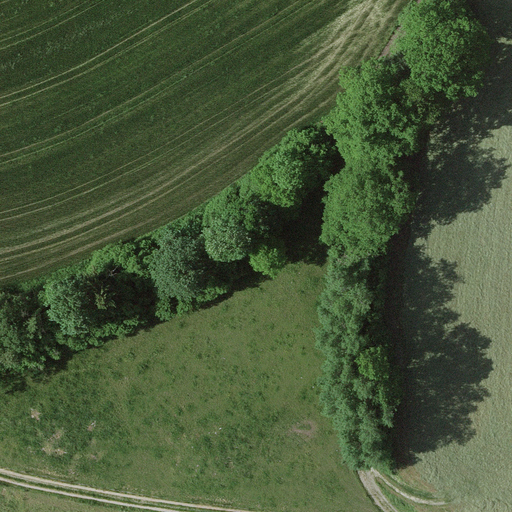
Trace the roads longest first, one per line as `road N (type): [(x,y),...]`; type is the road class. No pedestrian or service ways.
road 1 (track): [(340,132),(184,283),(0,360)]
road 2 (track): [(356,438),(340,132)]
road 3 (track): [(0,479),(213,511)]
road 4 (track): [(356,438),(397,485),(440,498),(462,494),(511,451)]
road 5 (track): [(340,132),(425,0)]
